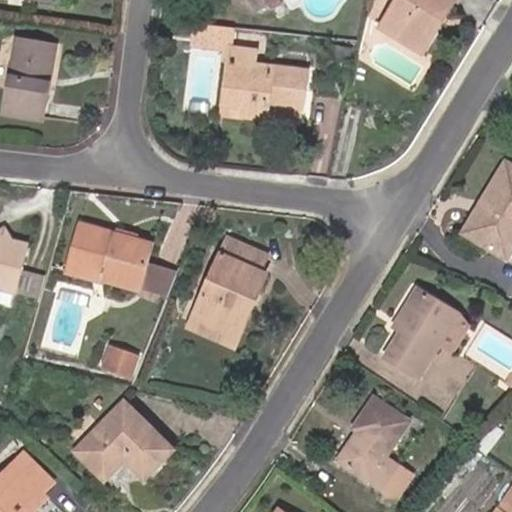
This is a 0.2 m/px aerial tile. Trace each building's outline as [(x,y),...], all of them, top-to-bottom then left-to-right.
[(397,0),(382,25),(419,46),(439,13),(444,16),(453,0),(397,0)] [(439,13),(419,46),(424,49),(444,16),(439,13)] [(234,26),(198,23),(195,44),(221,46),(222,36),(233,37),(234,26)] [(16,40),(6,113),(45,118),(55,45),(16,40)] [(226,59),(250,62),(252,49),(228,47),(226,59)] [(196,102),(214,103),(217,49),(199,48),(196,102)] [(305,69),(250,62),(226,59),(221,102),(241,104),(240,113),(264,117),(266,101),(279,102),(277,117),(309,122),(313,88),(303,87),(305,69)] [(220,111),(240,113),(241,104),(221,102),(220,111)] [(488,211),(472,237),(505,256),(511,244),(511,164),(504,159),(479,200),(484,204),(485,204),(485,205),(486,205),(486,206),(487,207),(487,208),(486,209),(486,210),(488,211)] [(461,230),(472,237),(488,211),(486,210),(486,209),(487,208),(487,207),(486,206),(486,205),(485,205),(485,204),(484,204),(479,200),(461,230)] [(0,227),(0,278),(21,284),(33,237),(22,234),(14,221),(2,228),(0,227)] [(153,244),(135,239),(134,243),(115,238),(117,234),(78,223),(68,260),(105,270),(102,277),(138,288),(139,285),(144,270),(146,265),(153,244)] [(134,243),(135,239),(136,235),(118,230),(117,234),(115,238),(134,243)] [(227,236),(197,309),(235,326),(253,287),(258,289),(265,270),(259,268),(266,252),(227,236)] [(102,281),(102,277),(105,270),(68,260),(65,271),(102,281)] [(174,274),(146,265),(144,270),(139,285),(167,294),(174,274)] [(0,292),(17,297),(21,284),(0,278),(0,292)] [(404,321),(400,327),(384,352),(417,373),(438,340),(455,314),(458,310),(417,285),(397,316),(404,321)] [(235,326),(197,309),(192,322),(236,341),(258,289),(253,287),(235,326)] [(455,314),(438,340),(449,348),(467,321),(455,314)] [(394,323),(400,327),(404,321),(397,316),(394,323)] [(142,357),(112,345),(104,367),(134,378),(142,357)] [(372,395),(353,424),(357,427),(336,457),(379,486),(397,499),(414,475),(396,462),(383,453),(406,418),(372,395)] [(135,457),(132,461),(146,474),(173,446),(127,401),(80,450),(107,477),(126,456),(130,453),(135,457)] [(126,456),(132,461),(135,457),(130,453),(126,456)] [(0,511),(30,511),(28,509),(42,494),(53,482),(24,454),(0,478),(0,511)] [(511,511),(511,492),(509,490),(492,511),(511,511)] [(28,509),(30,511),(46,497),(42,494),(28,509)]
